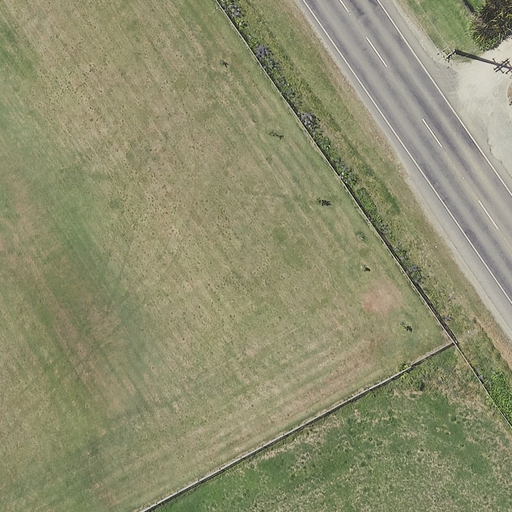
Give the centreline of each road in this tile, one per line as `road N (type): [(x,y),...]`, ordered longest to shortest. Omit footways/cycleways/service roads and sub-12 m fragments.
road 1 (secondary): [(337,0),(511,254)]
road 2 (unknown): [(511,38),(407,101)]
